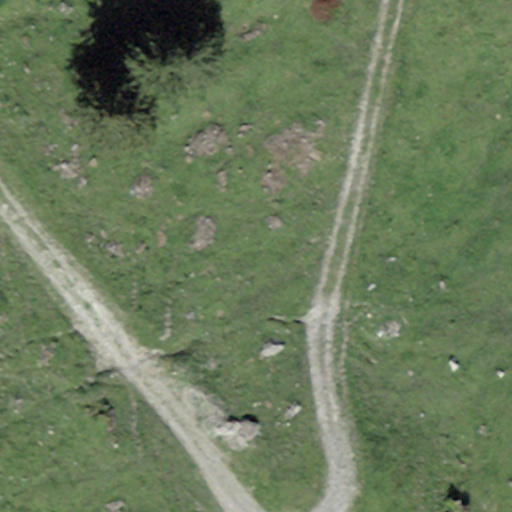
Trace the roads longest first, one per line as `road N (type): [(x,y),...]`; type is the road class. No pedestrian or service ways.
road 1 (track): [(329,511),(336,497),(317,392),(315,323),(385,0)]
road 2 (track): [(0,201),(140,364),(242,511)]
